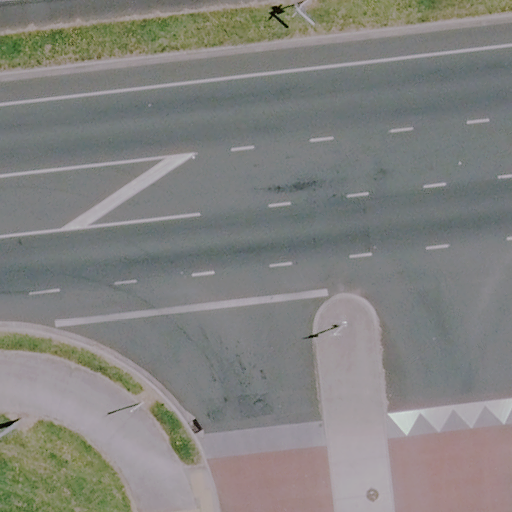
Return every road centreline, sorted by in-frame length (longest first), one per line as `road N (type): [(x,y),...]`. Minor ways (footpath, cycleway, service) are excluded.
road 1 (residential): [(460,141),(475,511)]
road 2 (residential): [(279,511),(239,168)]
road 3 (secondary): [(239,168),(0,195)]
road 4 (secondary): [(460,141),(239,168)]
